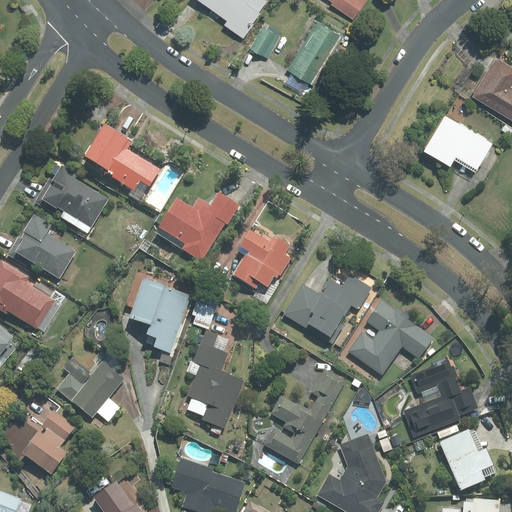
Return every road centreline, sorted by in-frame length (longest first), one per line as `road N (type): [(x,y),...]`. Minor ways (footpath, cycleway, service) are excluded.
road 1 (tertiary): [(322,199),(147,90),(89,43)]
road 2 (tertiary): [(110,13),(176,64),(345,164)]
road 3 (tertiary): [(511,362),(459,290),(322,199)]
road 4 (tertiary): [(345,164),(454,236),(511,288)]
road 5 (residential): [(463,0),(425,32),(345,164)]
road 6 (residential): [(89,43),(0,178)]
road 7 (residential): [(0,122),(67,18)]
